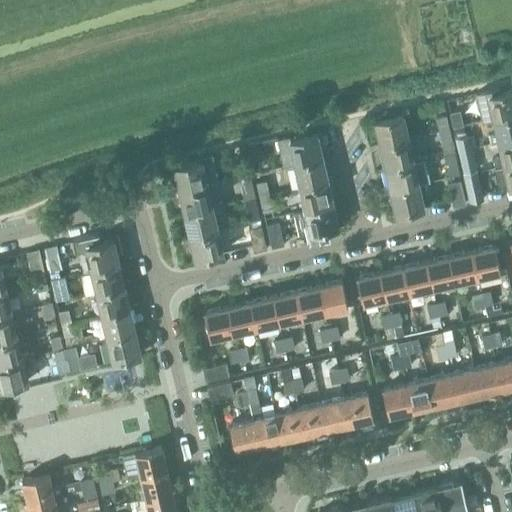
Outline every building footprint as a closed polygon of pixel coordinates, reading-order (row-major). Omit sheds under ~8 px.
[(482,120),(494,117),(511,113),(511,88),(500,91),(499,86),(476,92),(482,120)] [(448,103),(450,116),(460,114),(457,101),(448,103)] [(375,119),(380,143),(408,137),(403,113),(375,119)] [(491,142),(499,140),(511,137),(511,113),(494,117),(497,131),(489,133),(491,142)] [(436,117),(439,130),(448,127),(445,115),(436,117)] [(448,127),(439,130),(442,142),(451,140),(448,127)] [(283,165),(295,162),(322,156),(317,133),(290,139),(289,135),(277,138),(283,165)] [(455,137),(458,149),(471,146),(469,136),(465,137),(465,135),(455,137)] [(380,143),(386,166),(413,160),(408,137),(380,143)] [(493,156),(495,165),(511,160),(511,137),(499,140),(502,154),(493,156)] [(249,148),(252,161),(261,159),(258,146),(249,148)] [(458,149),(463,172),(477,169),(471,146),(458,149)] [(179,189),(207,182),(218,180),(212,153),(199,155),(200,159),(174,165),(179,189)] [(295,162),(300,185),(327,179),(322,156),(295,162)] [(237,162),(240,175),(249,173),(246,160),(237,162)] [(386,166),(391,189),(418,183),(413,160),(386,166)] [(459,173),(456,160),(446,162),(449,175),(459,173)] [(511,160),(495,165),(494,165),(499,189),(511,185),(511,160)] [(249,173),(240,175),(243,187),(252,185),(249,173)] [(465,178),(470,201),(483,198),(477,175),(465,178)] [(300,185),(305,208),(333,202),(327,179),(300,185)] [(447,182),(453,205),(465,202),(460,179),(447,182)] [(257,182),(259,195),(269,193),(266,180),(257,182)] [(179,189),(185,212),(212,205),(207,182),(179,189)] [(418,183),(391,189),(396,212),(423,206),(418,183)] [(269,193),(259,195),(262,207),(272,205),(269,193)] [(333,202),(305,208),(294,211),(299,234),(338,225),(333,202)] [(185,212),(190,234),(217,228),(212,205),(185,212)] [(247,208),(250,220),(260,218),(257,206),(247,208)] [(266,223),(271,247),(284,244),(279,220),(266,223)] [(248,227),(254,251),(266,248),(261,224),(248,227)] [(217,228),(190,234),(195,258),(223,252),(217,228)] [(87,249),(91,268),(119,261),(113,238),(101,241),(99,233),(72,240),(75,251),(87,249)] [(494,243),(471,249),(477,276),(500,270),(494,243)] [(62,267),(56,244),(44,246),(49,270),(62,267)] [(26,251),(32,274),(44,271),(39,248),(26,251)] [(471,249),(448,254),(454,281),(468,278),(477,318),(487,315),(485,304),(484,304),(480,291),(477,276),(471,249)] [(448,254),(425,259),(432,286),(454,281),(448,254)] [(425,259),(403,264),(409,291),(432,286),(425,259)] [(91,268),(97,291),(124,284),(119,261),(91,268)] [(0,265),(0,289),(6,288),(3,275),(16,271),(14,262),(0,265)] [(403,264),(380,270),(386,297),(409,291),(403,264)] [(386,297),(380,270),(357,275),(363,302),(386,297)] [(51,277),(54,290),(63,288),(60,275),(51,277)] [(341,278),(318,284),(324,311),(348,305),(341,278)] [(48,288),(46,280),(35,283),(36,291),(48,288)] [(97,291),(102,314),(129,307),(124,284),(97,291)] [(318,284),(295,289),(302,316),(324,311),(318,284)] [(0,289),(0,313),(11,311),(21,309),(16,286),(6,289),(6,288),(0,289)] [(295,289),(273,294),(279,321),(302,316),(295,289)] [(484,304),(485,304),(492,302),(489,289),(480,291),(484,304)] [(273,294),(250,299),(256,326),(279,321),(273,294)] [(250,299),(227,305),(233,332),(256,326),(250,299)] [(444,300),(435,302),(438,315),(447,313),(444,300)] [(51,302),(42,304),(45,316),(54,314),(51,302)] [(438,315),(435,302),(427,305),(431,317),(438,315)] [(233,332),(227,305),(204,310),(210,337),(233,332)] [(102,314),(107,336),(135,330),(129,307),(102,314)] [(59,311),(62,324),(71,322),(68,309),(59,311)] [(0,313),(0,337),(16,334),(11,311),(0,313)] [(399,311),(390,313),(393,325),(401,323),(399,311)] [(390,313),(381,315),(384,327),(393,325),(390,313)] [(71,322),(62,324),(64,336),(74,334),(71,322)] [(336,325),(328,327),(331,339),(339,337),(336,325)] [(331,339),(328,327),(319,329),(322,341),(331,339)] [(447,342),(445,343),(448,356),(456,354),(450,329),(444,330),(447,342)] [(135,330),(107,336),(113,360),(140,353),(135,330)] [(500,330),(490,332),(493,346),(504,343),(500,330)] [(493,346),(490,332),(481,335),(485,348),(493,346)] [(0,337),(0,361),(22,357),(16,334),(0,337)] [(55,349),(56,349),(62,348),(59,334),(50,337),(53,349),(55,349)] [(291,335),(283,337),(288,360),(296,358),(291,335)] [(288,360),(283,337),(274,339),(279,363),(288,361),(288,360)] [(400,352),(399,353),(402,367),(413,365),(407,339),(398,341),(400,352)] [(448,356),(445,343),(436,345),(439,358),(448,356)] [(246,346),(237,348),(240,360),(248,358),(246,346)] [(62,348),(56,349),(61,372),(70,370),(67,358),(65,359),(65,358),(62,348)] [(240,360),(237,348),(228,350),(234,373),(243,371),(240,360)] [(402,367),(399,353),(391,354),(394,369),(402,367)] [(335,357),(337,367),(349,364),(347,354),(335,357)] [(22,357),(0,361),(0,386),(0,387),(27,380),(24,366),(34,364),(32,355),(22,357)] [(76,355),(65,358),(65,359),(67,358),(70,370),(79,368),(76,355)] [(511,356),(496,360),(503,387),(511,385),(511,356)] [(496,360),(474,366),(480,393),(503,387),(496,360)] [(203,367),(205,379),(229,374),(226,361),(203,367)] [(346,366),(338,368),(340,380),(349,378),(346,366)] [(474,366),(451,371),(457,398),(480,393),(474,366)] [(295,391),(292,379),(291,379),(289,367),(280,369),(286,393),(295,391)] [(340,380),(338,368),(329,370),(332,382),(340,380)] [(451,371),(428,376),(435,403),(457,398),(451,371)] [(256,382),(255,375),(248,376),(249,383),(256,382)] [(428,376),(406,381),(412,408),(435,403),(428,376)] [(300,377),(292,379),(295,391),(303,389),(300,377)] [(207,385),(210,398),(233,392),(230,380),(207,385)] [(412,408),(406,381),(382,387),(388,414),(412,408)] [(249,401),(253,417),(259,444),(282,439),(276,412),(261,415),(255,387),(246,389),(249,401)] [(241,403),(249,401),(246,389),(238,391),(241,403)] [(344,396),(351,423),(374,417),(367,391),(344,396)] [(321,401),(328,428),(351,423),(344,396),(321,401)] [(299,406),(305,433),(328,428),(321,401),(299,406)] [(276,412),(282,439),(305,433),(299,406),(276,412)] [(259,444),(253,417),(230,422),(236,449),(259,444)] [(135,451),(140,474),(167,468),(162,445),(135,451)] [(140,474),(146,497),(173,491),(167,468),(140,474)] [(22,478),(27,501),(54,495),(54,493),(61,492),(59,483),(52,485),(49,471),(22,478)] [(98,475),(100,485),(113,481),(111,472),(98,475)] [(79,480),(82,489),(95,486),(93,477),(79,480)] [(460,479),(438,485),(444,511),(462,511),(468,511),(467,511),(468,511),(461,477),(460,478),(460,479)] [(113,481),(100,485),(102,492),(115,489),(113,481)] [(444,511),(438,485),(414,490),(419,511),(444,511)] [(95,486),(82,489),(84,497),(97,494),(95,486)] [(419,511),(414,490),(391,496),(394,511),(419,511)] [(146,497),(149,511),(177,511),(173,491),(146,497)] [(27,501),(29,511),(58,511),(57,504),(64,502),(62,494),(55,496),(54,495),(27,501)] [(394,511),(391,496),(368,501),(370,511),(394,511)] [(79,511),(100,507),(97,497),(77,502),(78,511),(79,511)] [(370,511),(368,501),(343,507),(344,511),(370,511)]
